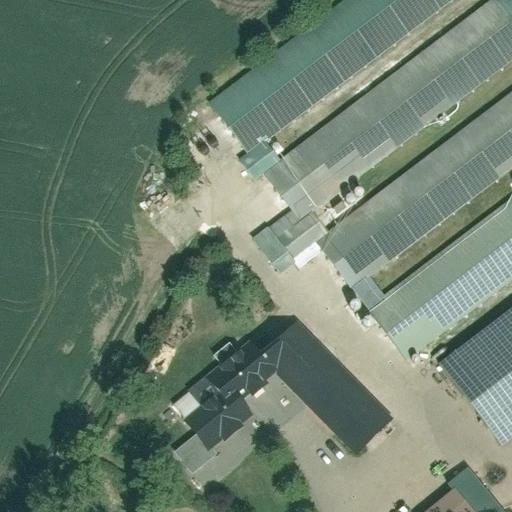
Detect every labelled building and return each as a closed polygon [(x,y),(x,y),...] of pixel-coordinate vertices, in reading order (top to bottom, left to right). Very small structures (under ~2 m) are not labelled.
[(342,0),(207,102),(247,154),(263,142),(451,0),(342,0)] [(309,210),(511,57),(511,0),(484,0),(275,158),(256,172),(285,211),(293,222),(309,210)] [(366,273),(511,163),(511,88),(324,230),(313,238),(349,285),(366,273)] [(239,160),(251,176),(256,172),(275,158),(263,142),(247,154),(239,160)] [(403,356),(511,273),(511,197),(383,295),(366,307),(403,356)] [(250,237),(273,268),(313,238),(324,230),(309,210),(293,222),(285,211),(250,237)] [(366,307),(383,295),(366,273),(349,285),(366,307)] [(511,306),(436,362),(497,445),(511,433),(511,306)] [(392,420),(294,319),(266,346),(258,353),(273,369),(356,454),(392,420)] [(196,404),(177,420),(188,434),(201,449),(205,446),(215,438),(218,442),(252,414),(242,402),(263,385),(259,381),(273,369),(258,353),(266,346),(253,330),(236,344),(230,337),(213,351),(219,358),(183,388),(196,404)] [(169,450),(187,471),(210,452),(205,446),(201,449),(188,434),(169,450)] [(464,511),(447,489),(416,511),(464,511)]
